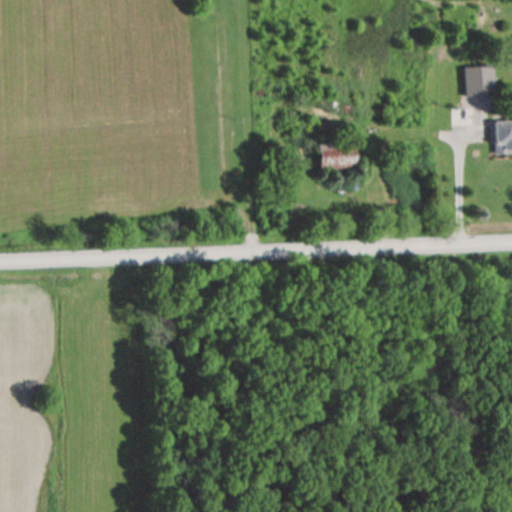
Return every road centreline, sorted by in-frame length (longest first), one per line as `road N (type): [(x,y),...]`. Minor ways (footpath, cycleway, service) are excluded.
road 1 (residential): [(0,267),(511,245)]
road 2 (residential): [(243,257),(230,0)]
